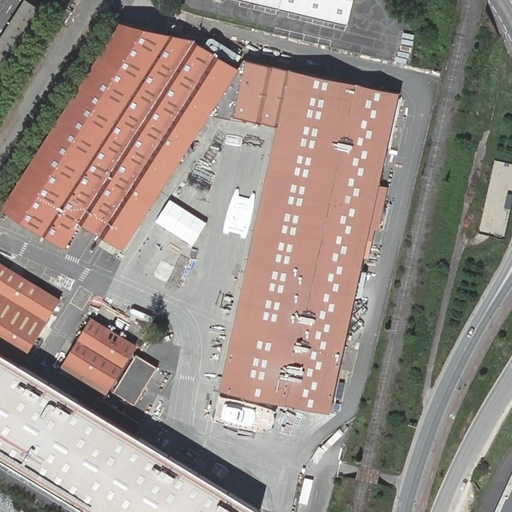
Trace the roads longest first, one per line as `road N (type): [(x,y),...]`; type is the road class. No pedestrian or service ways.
road 1 (secondary): [(403,511),(447,385),(503,283)]
road 2 (unclassified): [(103,0),(0,161)]
road 3 (unclassified): [(439,511),(511,372)]
